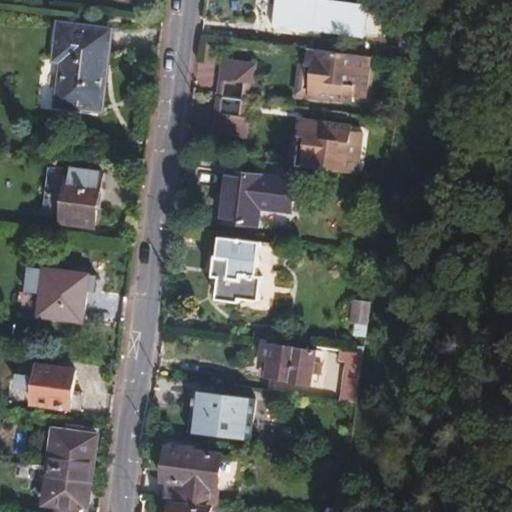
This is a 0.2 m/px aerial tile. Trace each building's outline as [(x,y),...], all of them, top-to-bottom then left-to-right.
[(361,41),(365,10),(290,0),(275,0),(272,29),(361,41)] [(107,34),(57,27),(52,64),(60,66),(55,108),(97,113),(107,34)] [(364,98),(367,71),(363,70),(364,56),(307,49),(305,64),(310,65),(307,96),(330,99),(330,93),(352,96),(364,98)] [(219,82),(252,87),(255,67),(221,62),(219,82)] [(310,65),(305,64),(298,64),(294,94),(307,96),(310,65)] [(217,98),(249,103),(252,87),(219,82),(217,98)] [(352,102),(352,96),(330,93),(330,99),(352,102)] [(247,119),(249,103),(217,98),(214,116),(247,119)] [(244,140),(247,119),(214,116),(212,135),(244,140)] [(354,160),(359,160),(363,133),(351,131),(329,129),(330,124),(300,120),(297,137),(303,138),(299,168),(352,175),(354,160)] [(291,136),(287,166),(299,168),(303,138),(297,137),(291,136)] [(94,224),(100,175),(66,169),(60,219),(63,220),(63,227),(77,229),(78,223),(94,224)] [(294,182),(230,172),(222,221),(256,226),(259,208),(290,213),(294,182)] [(220,259),(215,302),(239,304),(239,300),(260,303),(263,278),(256,277),(259,245),(218,239),(216,258),(220,259)] [(86,276),(44,270),(38,316),(80,322),(86,276)] [(351,323),(353,308),(305,303),(302,329),(318,332),(318,327),(329,329),(330,321),(351,323)] [(307,386),(311,353),(263,346),(261,363),(268,363),(267,381),(307,386)] [(345,363),(361,365),(362,356),(346,354),(345,363)] [(343,377),(359,380),(361,365),(345,363),(343,377)] [(68,410),(73,373),(35,367),(30,405),(68,410)] [(187,433),(248,441),(253,402),(193,395),(187,433)] [(47,470),(89,476),(94,439),(80,436),(81,431),(65,428),(64,434),(52,432),(47,470)] [(159,499),(218,507),(224,459),(165,450),(159,499)] [(85,511),(89,476),(47,470),(41,506),(54,508),(53,511),(70,511),(71,510),(85,511)]
